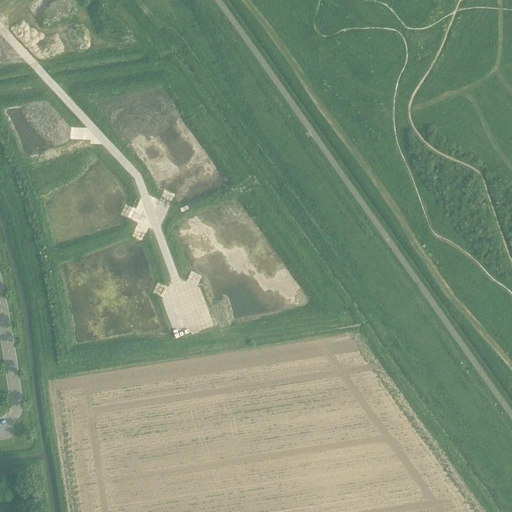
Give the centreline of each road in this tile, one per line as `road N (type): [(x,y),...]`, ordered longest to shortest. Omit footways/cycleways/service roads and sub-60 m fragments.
road 1 (unknown): [(242,0),(382,180),(511,367)]
road 2 (track): [(511,294),(428,222),(394,133),(405,41),(394,30),(322,33),(320,0)]
road 3 (track): [(0,27),(139,180),(186,317)]
